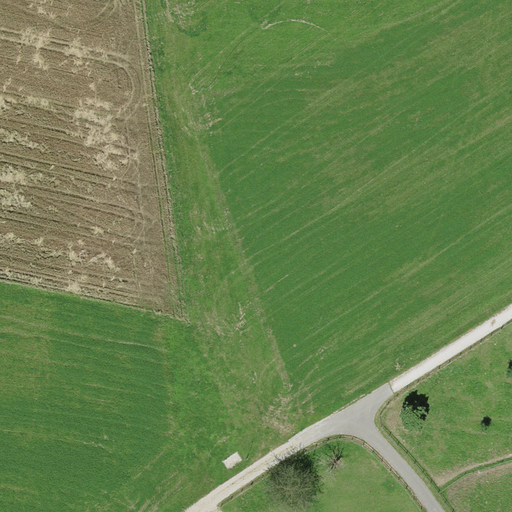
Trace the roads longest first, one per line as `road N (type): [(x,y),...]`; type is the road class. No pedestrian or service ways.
road 1 (track): [(187,511),(511,309)]
road 2 (track): [(436,511),(349,414)]
